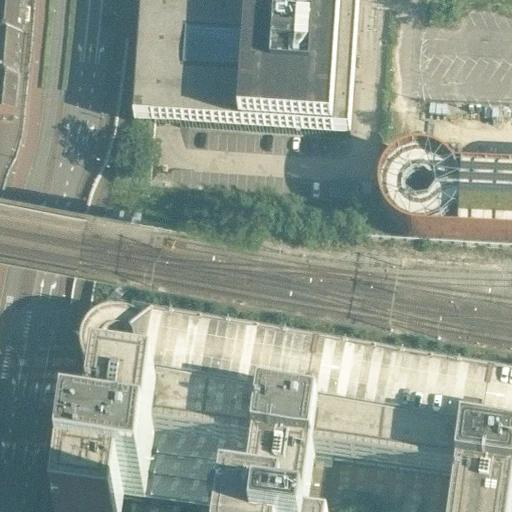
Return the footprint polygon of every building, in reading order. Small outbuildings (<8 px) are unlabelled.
[(0,0),(0,16),(23,18),(24,0),(0,0)] [(143,0),(135,125),(155,125),(168,127),(180,128),(350,139),(351,139),(359,6),(349,5),(343,5),(343,0),(143,0)] [(0,39),(21,42),(23,18),(0,16),(0,39)] [(0,61),(19,64),(20,49),(19,49),(19,45),(21,45),(21,42),(0,39),(0,61)] [(0,83),(16,84),(18,65),(19,66),(19,65),(19,64),(0,61),(0,83)] [(0,118),(12,119),(13,106),(9,106),(11,86),(17,86),(17,84),(16,84),(0,83),(0,118)] [(381,191),(380,198),(381,206),(383,214),(386,221),(391,227),(396,232),(403,237),(410,239),(418,241),(511,245),(511,179),(456,177),(454,174),(449,169),(443,164),(436,161),(428,159),(420,158),(413,159),(405,162),(398,166),(392,171),(387,177),(384,183),(381,191)] [(70,449),(61,511),(123,511),(124,503),(167,509),(167,510),(167,511),(182,511),(188,511),(308,511),(315,462),(459,482),(454,511),(511,511),(511,386),(128,322),(127,322),(126,322),(126,321),(125,321),(124,321),(123,321),(122,321),(121,321),(120,321),(119,321),(118,321),(116,321),(113,322),(110,323),(107,324),(104,325),(101,327),(99,328),(96,330),(94,333),(92,335),(90,338),(88,340),(87,343),(85,346),(84,349),(83,353),(83,356),(83,359),(83,363),(83,365),(84,367),(84,369),(85,371),(85,373),(86,375),(88,378),(90,381),(92,384),(94,387),(97,389),(100,391),(102,392),(104,393),(106,394),(108,395),(110,396),(112,396),(100,395),(92,452),(83,450),(70,449)]
